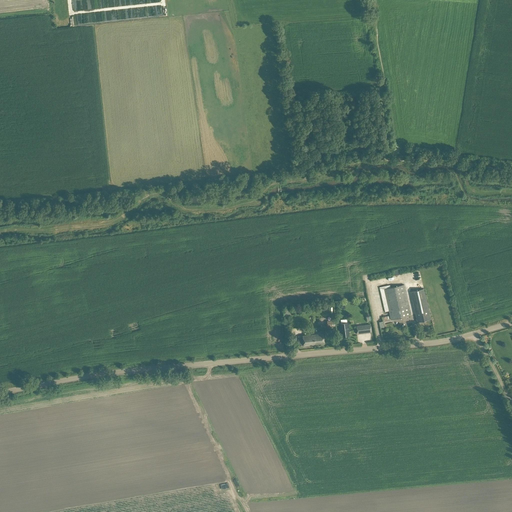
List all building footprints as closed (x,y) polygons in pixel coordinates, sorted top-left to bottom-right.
[(392,238),(391,235),(397,233),(396,229),(386,231),(388,239),(392,238)] [(384,289),(390,315),(391,320),(411,315),(404,285),(384,289)] [(411,291),(416,317),(418,322),(431,319),(424,289),(411,291)] [(340,324),(341,336),(349,335),(348,331),(350,331),(349,323),(340,324)] [(370,324),(361,326),(357,326),(357,333),(371,331),(370,324)] [(298,336),(298,341),(299,346),(324,343),(324,333),(303,335),(303,336),(298,336)]
